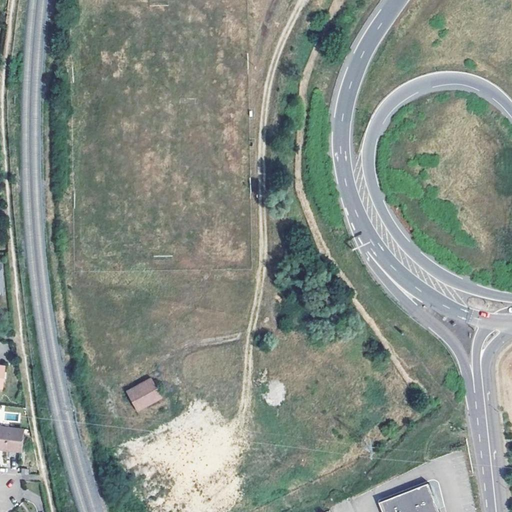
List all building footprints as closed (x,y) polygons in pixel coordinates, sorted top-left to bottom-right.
[(143,401),(151,397),(154,403),(162,398),(159,392),(159,393),(154,385),(155,384),(153,379),(144,384),(147,389),(139,393),(136,388),(128,393),(130,399),(132,398),(135,406),(134,406),(137,412),(146,407),(143,401)] [(136,388),(139,393),(147,389),(144,384),(136,388)] [(143,401),(146,407),(154,403),(151,397),(143,401)] [(0,445),(5,446),(5,449),(20,451),(23,429),(0,426),(0,445)] [(433,511),(437,510),(426,483),(378,502),(382,511),(433,511)]
